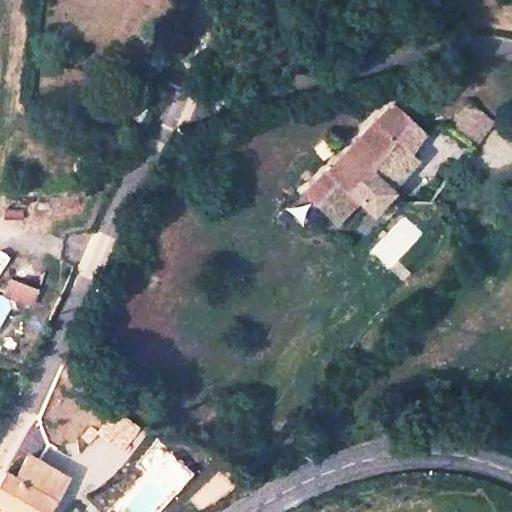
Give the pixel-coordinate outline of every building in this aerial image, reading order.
[(384,150),(398,163),(408,150),(423,130),(393,100),(307,187),(334,214),(354,194),(369,209),(390,189),(369,167),(384,150)] [(495,120),(470,100),(450,124),(474,144),(495,120)] [(369,167),(390,189),(413,154),(408,150),(398,163),(384,150),(369,167)] [(0,294),(27,304),(32,289),(3,279),(0,286),(0,294)] [(66,470),(32,450),(24,460),(60,481),(66,470)] [(0,476),(0,507),(8,511),(37,511),(60,481),(24,460),(13,477),(3,472),(0,476)]
